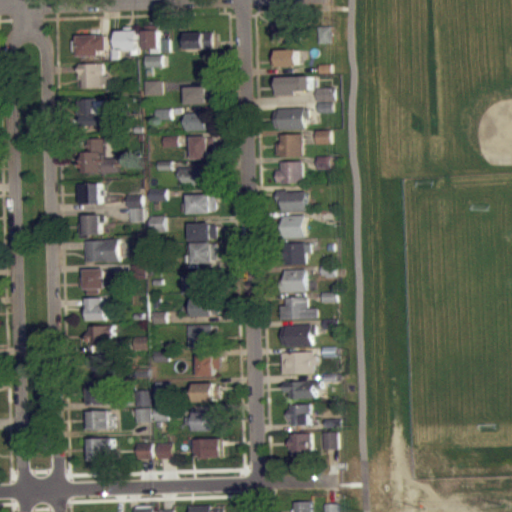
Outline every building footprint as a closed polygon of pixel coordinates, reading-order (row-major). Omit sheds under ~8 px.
[(330,0),(327,0),(313,0),(313,9),(330,10),(330,0)] [(280,19),(280,24),(279,24),(279,41),(301,41),(301,18),(280,19)] [(148,24),(148,29),(146,29),(146,47),(153,47),(153,52),(163,52),(163,29),(161,29),(161,23),(148,24)] [(321,42),(335,41),(335,25),(320,26),(321,42)] [(120,30),(121,46),(121,49),(134,49),(134,53),(142,53),(142,29),(136,29),(136,26),(128,26),(128,30),(120,30)] [(189,32),(189,47),(216,47),(216,31),(189,32)] [(110,34),(111,49),(104,50),(105,54),(83,55),(83,50),(77,50),(76,39),(80,39),(80,35),(110,34)] [(172,37),(173,51),(165,51),(165,37),(172,37)] [(113,46),(114,58),(121,58),(121,46),(113,46)] [(275,51),(275,64),(281,64),(281,65),(302,65),(302,48),(280,48),(280,51),(275,51)] [(147,54),(148,67),(166,66),(166,65),(167,65),(167,54),(147,54)] [(188,58),(188,75),(209,75),(209,73),(213,73),(213,59),(209,59),(209,58),(188,58)] [(149,74),(166,74),(166,61),(149,62),(149,74)] [(82,63),(82,79),(84,79),(85,87),(108,86),(108,83),(112,83),(112,75),(106,75),(105,71),(107,71),(107,62),(82,63)] [(322,63),(323,72),(335,72),(335,63),(322,63)] [(278,77),(278,93),(300,93),(300,90),(302,90),(303,89),(315,89),(315,74),(281,75),(281,76),(278,77)] [(148,79),(148,94),(166,94),(165,79),(148,79)] [(189,85),(189,103),(210,103),(210,100),(216,100),(216,84),(189,85)] [(149,102),(166,102),(165,87),(148,87),(149,102)] [(320,87),(320,100),(339,99),(339,87),(320,87)] [(85,97),(97,97),(98,99),(109,99),(109,101),(121,100),(122,115),(109,116),(109,123),(86,124),(85,97)] [(322,101),(322,111),(336,111),(336,101),(322,101)] [(282,108),(282,110),(278,110),(278,127),(283,127),(283,128),(308,127),(308,117),(311,117),(311,107),(282,108)] [(157,108),(157,118),(175,117),(175,108),(157,108)] [(321,120),(337,119),(336,109),(321,109),(321,120)] [(188,112),(189,129),(213,128),(213,119),(210,119),(209,111),(188,112)] [(174,126),(174,115),(158,116),(159,126),(174,126)] [(319,129),(319,143),(334,143),(333,129),(319,129)] [(283,133),(283,142),(279,142),(280,153),(284,153),(284,155),(305,155),(305,132),(283,133)] [(165,136),(165,146),(182,145),(181,135),(165,136)] [(194,135),(194,146),(193,146),(193,158),(212,157),(212,151),(217,151),(217,136),(212,136),(212,135),(194,135)] [(105,137),(105,151),(103,151),(104,157),(118,156),(119,172),(104,172),(104,170),(86,171),(86,167),(84,167),(84,151),(88,151),(88,138),(105,137)] [(319,151),(335,150),(334,137),(319,137),(319,151)] [(320,155),(320,168),(334,168),(334,166),(340,166),(340,156),(335,156),(335,155),(320,155)] [(159,160),(159,168),(175,168),(175,160),(159,160)] [(284,160),(284,169),(279,169),(280,181),(284,181),(284,182),(306,181),(306,160),(284,160)] [(321,176),(335,176),(334,163),(320,163),(321,176)] [(208,166),(209,183),(186,184),(186,178),(182,178),(181,174),(180,174),(180,167),(208,166)] [(209,174),(184,175),(184,192),(209,191),(209,174)] [(84,182),(84,202),(103,202),(103,182),(84,182)] [(151,187),(151,199),(168,199),(168,187),(151,187)] [(280,189),(280,201),(285,201),(285,210),(309,210),(309,190),(291,191),(291,189),(280,189)] [(190,193),(190,197),(188,197),(189,202),(191,202),(191,212),(214,212),(214,210),(218,210),(218,195),(213,195),(213,192),(190,193)] [(129,195),(129,206),(145,205),(145,194),(129,195)] [(168,195),(151,195),(151,208),(168,207),(168,195)] [(131,207),(145,206),(145,220),(131,221),(131,207)] [(322,210),(322,220),(328,220),(328,221),(335,221),(335,210),(322,210)] [(87,214),(87,222),(82,222),(82,237),(92,236),(91,233),(104,233),(104,221),(107,221),(107,214),(87,214)] [(151,214),(151,231),(167,230),(167,214),(151,214)] [(286,214),(286,222),(283,222),(283,233),(287,233),(287,236),(307,236),(307,214),(286,214)] [(193,222),(193,239),(214,239),(214,237),(218,237),(218,224),(214,224),(214,222),(193,222)] [(87,239),(121,238),(121,260),(87,261),(87,239)] [(195,241),(195,262),(214,262),(214,257),(220,257),(220,243),(215,243),(215,241),(195,241)] [(286,263),(308,262),(307,252),(313,251),(313,243),(307,243),(307,241),(285,241),(286,263)] [(152,258),(152,268),(169,268),(169,258),(152,258)] [(133,263),(133,277),(147,277),(146,263),(133,263)] [(323,274),(323,264),(338,264),(338,276),(328,276),(328,274),(323,274)] [(88,268),(89,276),(83,276),(84,286),(89,286),(90,293),(101,292),(101,287),(109,287),(109,268),(88,268)] [(308,268),(309,290),(284,291),(284,278),(287,278),(287,269),(308,268)] [(183,273),(184,293),(221,292),(220,272),(183,273)] [(148,278),(149,293),(135,293),(135,279),(148,278)] [(325,291),(325,301),(340,300),(340,290),(325,291)] [(283,304),(283,318),(320,317),(320,306),(310,307),(310,295),(289,296),(289,304),(283,304)] [(88,297),(88,306),(90,306),(91,319),(112,318),(112,312),(110,312),(109,304),(106,305),(106,296),(88,297)] [(195,297),(195,303),(190,304),(190,314),(195,314),(195,315),(216,315),(216,313),(219,313),(219,297),(195,297)] [(156,311),(156,323),(169,322),(169,311),(156,311)] [(326,318),(326,328),(341,328),(340,318),(326,318)] [(92,324),(93,330),(90,330),(90,340),(93,340),(94,344),(114,344),(114,334),(118,334),(117,323),(92,324)] [(190,324),(191,346),(215,345),(214,323),(190,324)] [(288,324),(289,326),(285,326),(285,344),(290,344),(290,345),(314,344),(314,333),(319,333),(319,325),(315,325),(315,324),(288,324)] [(151,336),(152,348),(138,349),(138,336),(151,336)] [(325,346),(325,356),(339,356),(339,345),(325,346)] [(157,350),(157,360),(172,360),(172,350),(157,350)] [(285,351),(285,372),(316,372),(316,364),(320,364),(320,354),(317,354),(317,351),(285,351)] [(200,352),(201,362),(197,363),(197,373),(201,373),(201,375),(216,375),(216,367),(222,367),(222,352),(200,352)] [(114,353),(114,374),(98,374),(98,364),(93,364),(93,353),(114,353)] [(153,368),(153,377),(130,377),(130,368),(153,368)] [(326,372),(326,381),(339,380),(339,372),(326,372)] [(287,381),(287,391),(292,391),(292,398),(319,398),(318,387),(324,387),(324,380),(312,380),(312,379),(303,379),(303,380),(287,381)] [(111,380),(111,392),(113,392),(113,402),(92,402),(92,380),(111,380)] [(158,380),(158,394),(172,394),(172,380),(158,380)] [(197,382),(197,401),(218,400),(218,398),(223,398),(222,384),(218,384),(218,382),(197,382)] [(153,388),(153,404),(137,405),(136,389),(153,388)] [(158,389),(158,402),(172,402),(172,388),(158,389)] [(154,413),(153,397),(138,398),(139,413),(154,413)] [(292,404),(292,409),(290,409),(290,419),(292,419),(292,425),(313,425),(312,404),(292,404)] [(156,405),(157,419),(171,418),(171,405),(156,405)] [(137,407),(138,422),(154,421),(154,407),(137,407)] [(113,409),(114,414),(118,414),(118,427),(88,428),(88,409),(113,409)] [(193,411),(194,416),(188,416),(188,424),(194,424),(194,430),(219,429),(219,421),(224,421),(224,411),(219,412),(219,410),(193,411)] [(158,428),(172,427),(171,413),(157,414),(158,428)] [(139,429),(154,428),(153,415),(138,415),(139,429)] [(327,418),(327,427),(343,426),(343,418),(327,418)] [(220,436),(220,428),(224,428),(224,420),(188,420),(188,436),(220,436)] [(325,431),(326,448),(340,448),(340,431),(325,431)] [(293,432),(293,437),(291,437),(291,448),(293,448),(293,454),(316,453),(316,450),(313,450),(312,432),(293,432)] [(92,437),(118,437),(118,445),(114,445),(114,448),(110,448),(110,458),(106,458),(106,465),(97,465),(97,459),(93,459),(93,456),(92,456),(92,437)] [(195,438),(196,456),(226,455),(226,448),(225,448),(224,437),(195,438)] [(340,439),(325,440),(326,457),(340,456),(340,439)] [(156,441),(156,456),(140,457),(140,442),(156,441)] [(159,442),(159,457),(175,456),(175,442),(159,442)] [(155,449),(140,450),(140,465),(156,465),(155,449)] [(175,449),(159,450),(160,465),(176,465),(175,449)] [(295,500),(295,508),(293,508),(293,511),(313,511),(313,500),(295,500)] [(326,503),(326,511),(340,511),(340,502),(326,503)]
